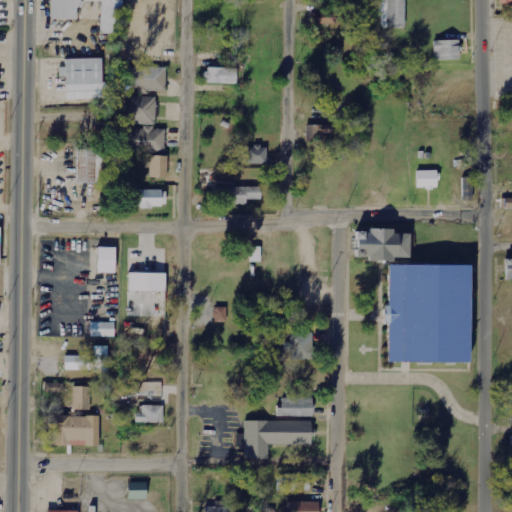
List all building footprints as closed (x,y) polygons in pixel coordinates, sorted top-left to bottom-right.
[(48,0),(48,21),(76,21),(76,2),(98,3),(98,34),(117,34),(117,4),(120,4),(120,0),(48,0)] [(403,0),(373,0),(373,30),(403,30),(403,0)] [(311,12),(312,29),(350,27),(349,10),(311,12)] [(432,60),(458,60),(458,41),(432,41),(432,60)] [(100,100),(100,60),(64,60),(64,100),(100,100)] [(166,91),(166,67),(137,68),(137,92),(166,91)] [(237,84),(237,69),(206,68),(206,83),(237,84)] [(156,98),(128,97),(128,124),(156,125),(156,98)] [(306,126),(307,141),(333,140),(332,125),(306,126)] [(165,129),(125,128),(125,153),(165,153),(165,129)] [(247,147),(247,165),(267,164),(267,147),(247,147)] [(95,150),(77,149),(76,183),(104,183),(104,158),(95,158),(95,150)] [(167,157),(150,157),(150,178),(167,178),(167,157)] [(438,171),(416,171),(416,189),(438,189),(438,171)] [(261,187),(219,187),(219,197),(228,197),(228,205),(246,205),(246,200),(261,200),(261,187)] [(137,208),(166,207),(166,190),(137,191),(137,208)] [(366,256),(353,255),(353,229),(366,229),(367,226),(390,226),(390,230),(408,230),(407,256),(390,256),(390,260),(366,260),(366,256)] [(261,263),(262,247),(250,247),(250,263),(261,263)] [(97,274),(115,274),(115,248),(97,248),(97,274)] [(511,279),(503,279),(502,256),(511,256),(511,279)] [(384,262),(468,263),(467,361),(383,360),(384,262)] [(166,274),(128,274),(128,292),(166,293),(166,274)] [(226,308),(214,308),(214,322),(227,322),(226,308)] [(115,338),(115,323),(86,322),(86,337),(115,338)] [(313,333),(290,334),(290,342),(283,342),(283,353),(291,352),(291,360),(313,360),(313,333)] [(108,346),(94,347),(94,373),(109,373),(108,346)] [(65,371),(92,370),(92,355),(65,356),(65,371)] [(46,394),(64,394),(63,383),(45,384),(46,394)] [(90,411),(91,388),(74,387),(73,410),(90,411)] [(313,398),(282,398),(282,408),(277,408),(277,417),(313,417),(313,398)] [(163,424),(164,406),(143,406),(143,413),(136,413),(135,423),(163,424)] [(99,446),(99,416),(47,417),(48,434),(55,434),(55,447),(99,446)] [(242,419),(309,419),(309,443),(267,443),(267,458),(242,458),(242,419)] [(310,491),(310,476),(277,475),(277,491),(310,491)] [(146,499),(146,482),(127,483),(128,500),(146,499)] [(318,511),(319,503),(291,502),(290,511),(318,511)]
